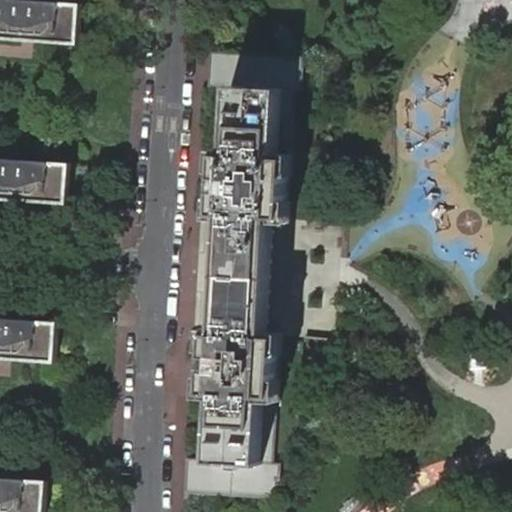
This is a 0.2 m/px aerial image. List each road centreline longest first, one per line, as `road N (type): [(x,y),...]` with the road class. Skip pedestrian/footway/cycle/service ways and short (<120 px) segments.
road 1 (residential): [(157,268),(171,0)]
road 2 (residential): [(149,511),(157,268)]
road 3 (residential): [(0,258),(157,268)]
